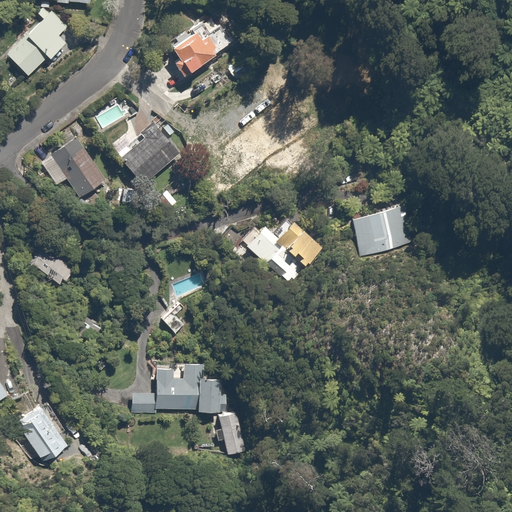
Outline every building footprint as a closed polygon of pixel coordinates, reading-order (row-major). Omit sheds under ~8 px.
[(68,27),(52,10),(6,54),(26,76),(47,57),(50,61),(69,43),(61,34),(68,27)] [(179,43),(174,46),(197,76),(228,52),(203,20),(176,40),(179,43)] [(161,121),(119,154),(144,184),(185,151),(161,121)] [(77,137),(36,164),(52,188),(66,178),(78,196),(105,178),(77,137)] [(169,188),(153,199),(162,212),(178,202),(169,188)] [(388,211),(350,218),(356,255),(394,248),(388,211)] [(263,218),(242,240),(286,281),(321,243),(294,218),(279,234),(263,218)] [(50,246),(36,266),(67,288),(81,269),(50,246)] [(188,253),(178,251),(175,263),(185,266),(188,253)] [(103,329),(85,306),(66,321),(84,344),(103,329)] [(131,393),(131,411),(200,410),(200,377),(200,361),(184,361),(184,378),(175,378),(175,367),(155,368),(156,393),(131,393)] [(222,377),(200,377),(200,410),(200,413),(221,413),(223,413),(222,377)] [(0,380),(0,399),(9,394),(0,380)] [(68,445),(41,406),(17,422),(43,461),(68,445)] [(223,413),(221,413),(221,453),(245,452),(244,413),(223,413)]
